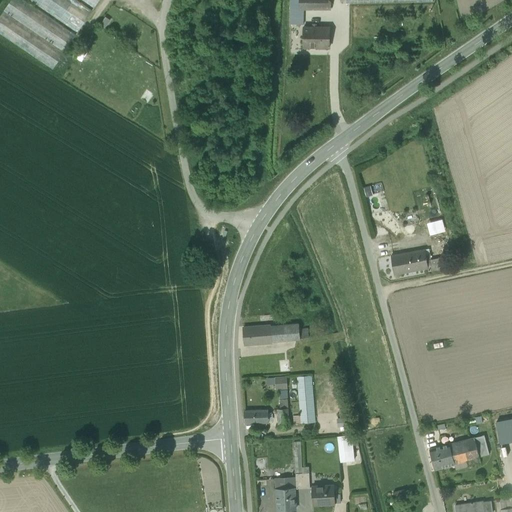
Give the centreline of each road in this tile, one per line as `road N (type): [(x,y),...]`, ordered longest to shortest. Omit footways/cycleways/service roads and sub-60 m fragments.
road 1 (residential): [(438,511),(339,141)]
road 2 (secondary): [(339,141),(260,221),(240,265),(227,350),(231,436)]
road 3 (track): [(260,221),(197,202),(165,59),(171,0)]
road 4 (tertiary): [(0,464),(231,436)]
road 5 (secondary): [(511,18),(339,141)]
road 6 (track): [(511,260),(379,286)]
